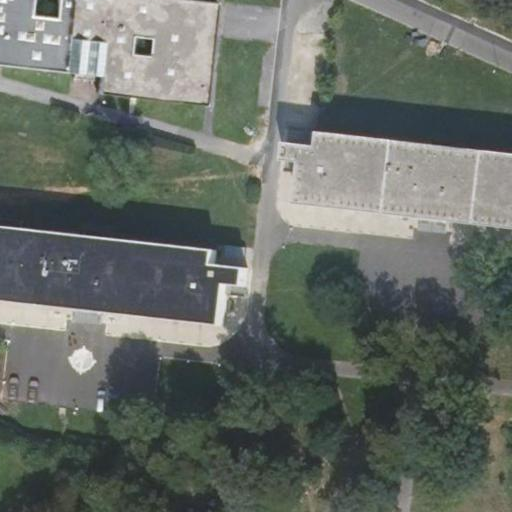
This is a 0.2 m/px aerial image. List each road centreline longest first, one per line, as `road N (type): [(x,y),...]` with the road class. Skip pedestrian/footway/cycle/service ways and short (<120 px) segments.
road 1 (unclassified): [(511,384),(272,361),(254,349)]
road 2 (unclassified): [(266,233),(511,256)]
road 3 (unclassified): [(378,0),(511,62)]
